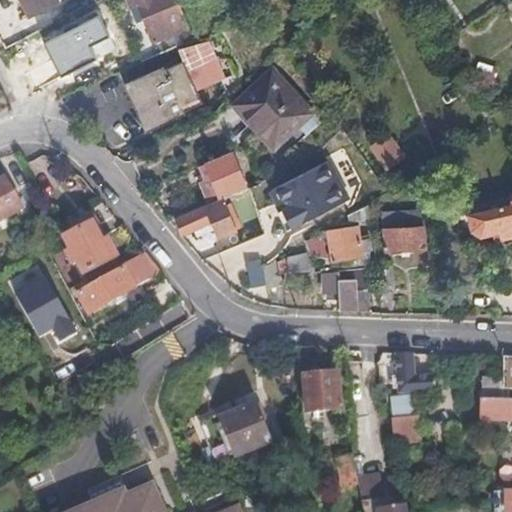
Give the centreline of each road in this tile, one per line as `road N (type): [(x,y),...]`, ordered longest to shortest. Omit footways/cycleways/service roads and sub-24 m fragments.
road 1 (residential): [(511,337),(271,327),(224,314)]
road 2 (residential): [(224,314),(83,154),(36,126)]
road 3 (residential): [(68,480),(139,373),(224,314)]
